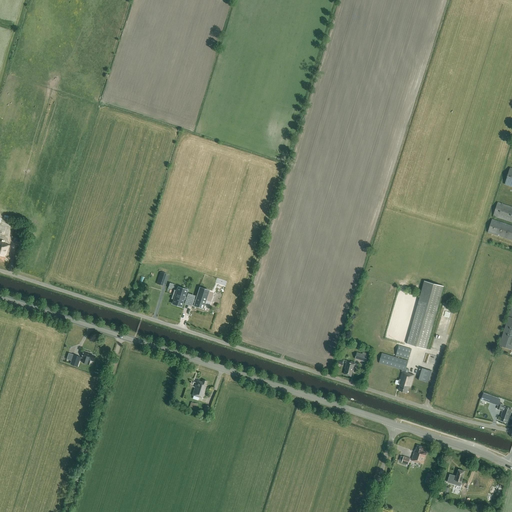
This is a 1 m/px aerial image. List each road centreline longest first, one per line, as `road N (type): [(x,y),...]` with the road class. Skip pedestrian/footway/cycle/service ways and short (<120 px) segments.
road 1 (unclassified): [(511,431),(0,270)]
road 2 (tertiary): [(396,425),(121,336)]
road 3 (unclassified): [(67,511),(121,336)]
road 4 (tertiary): [(121,336),(0,296)]
